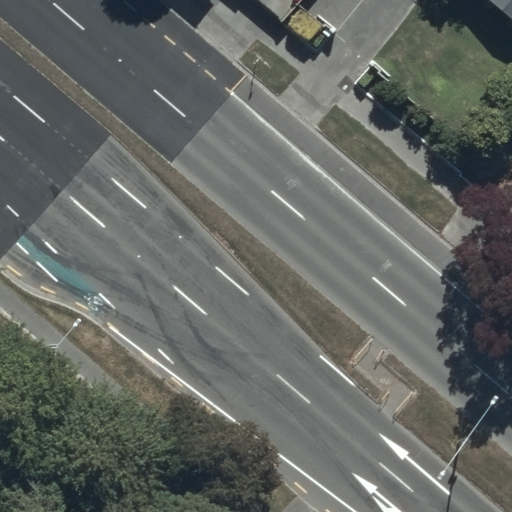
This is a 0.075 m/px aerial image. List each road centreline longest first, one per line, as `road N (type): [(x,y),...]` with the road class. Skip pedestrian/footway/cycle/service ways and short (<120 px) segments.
road 1 (primary): [(47,0),(511,395)]
road 2 (primary): [(438,511),(0,138)]
